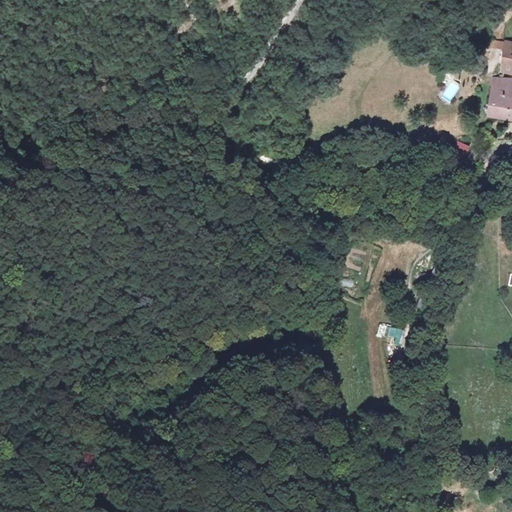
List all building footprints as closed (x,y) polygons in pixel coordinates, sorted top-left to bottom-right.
[(511,46),(502,46),(498,74),(511,76),(511,46)] [(491,119),(511,122),(511,99),(509,98),(509,80),(496,79),(492,78),(486,96),(493,96),(491,119)] [(484,117),(491,119),(493,96),(486,96),(484,117)] [(338,277),(337,285),(352,287),(353,279),(338,277)] [(385,335),(387,323),(378,322),(377,335),(385,335)] [(402,330),(390,327),(388,337),(395,338),(394,343),(399,344),(402,330)]
